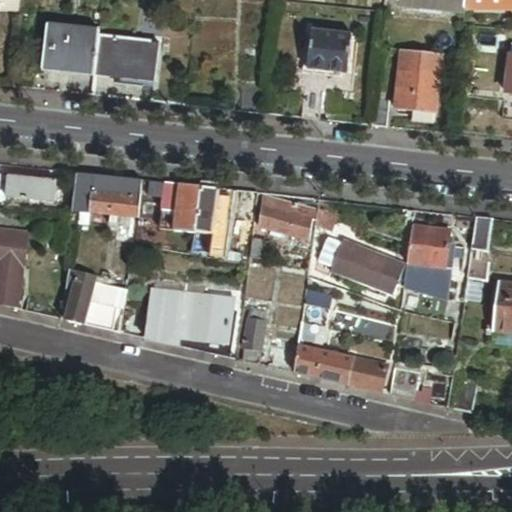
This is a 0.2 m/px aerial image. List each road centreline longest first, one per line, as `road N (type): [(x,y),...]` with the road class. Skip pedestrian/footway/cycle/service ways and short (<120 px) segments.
road 1 (tertiary): [(511,181),(0,123)]
road 2 (tertiary): [(511,470),(0,478)]
road 3 (residential): [(0,332),(441,435)]
